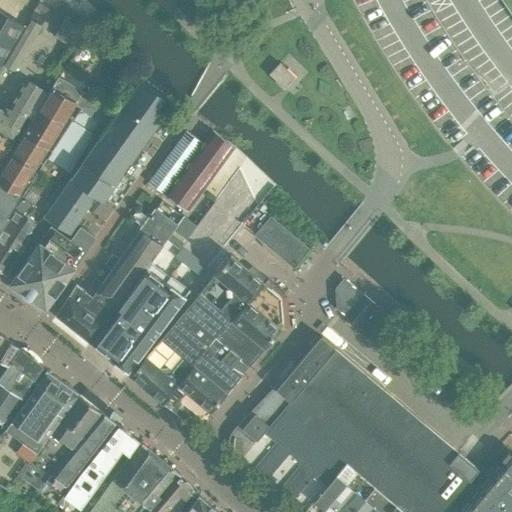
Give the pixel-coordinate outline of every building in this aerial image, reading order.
[(339,0),(279,63),(269,74),(275,80),(284,88),(511,305),(511,120),(509,117),(501,108),(494,99),(486,89),(478,79),(471,69),(464,59),(457,49),(450,39),(443,29),(437,18),(425,0),(339,0)] [(78,35),(87,21),(69,10),(60,25),(78,35)] [(0,65),(1,63),(14,70),(41,25),(28,18),(23,26),(0,12),(0,65)] [(45,150),(72,105),(80,109),(73,121),(90,132),(96,122),(101,125),(111,109),(81,91),(57,77),(22,136),(45,150)] [(108,193),(121,173),(127,178),(131,171),(125,167),(162,115),(154,109),(162,97),(138,79),(60,193),(45,215),(69,232),(97,193),(104,198),(108,193)] [(26,81),(5,114),(0,110),(0,131),(10,139),(24,117),(25,118),(41,90),(26,81)] [(66,172),(90,134),(72,122),(46,160),(66,172)] [(187,210),(234,146),(212,130),(203,143),(186,131),(148,182),(187,210)] [(0,164),(15,142),(10,139),(0,131),(0,164)] [(18,194),(45,150),(22,136),(0,172),(0,230),(21,197),(18,194)] [(30,238),(26,236),(36,222),(27,215),(35,204),(22,195),(21,197),(0,230),(0,270),(6,275),(30,238)] [(264,243),(279,224),(270,216),(254,235),(264,243)] [(273,251),(289,232),(279,224),(264,243),(273,251)] [(45,308),(75,265),(95,236),(80,225),(71,240),(51,225),(10,283),(23,292),(22,298),(28,301),(32,298),(45,308)] [(283,259),(299,241),(289,232),(273,251),(283,259)] [(166,261),(177,247),(165,239),(155,252),(166,261)] [(293,268),(309,249),(299,241),(283,259),(293,268)] [(208,266),(182,246),(174,256),(200,276),(208,266)] [(283,324),(281,297),(230,254),(129,375),(180,417),(207,415),(283,324)] [(169,274),(151,261),(91,342),(116,360),(115,361),(127,370),(137,357),(139,359),(154,338),(151,336),(162,321),(164,322),(189,288),(170,273),(169,274)] [(389,316),(346,280),(338,289),(340,306),(347,312),(345,315),(371,337),(389,316)] [(90,341),(113,310),(86,291),(76,284),(56,314),(90,341)] [(0,368),(3,371),(19,347),(4,335),(0,332),(0,368)] [(441,511),(478,469),(446,442),(320,336),(242,428),(255,439),(243,453),(308,508),(305,511),(441,511)] [(0,421),(3,424),(43,365),(39,363),(19,347),(3,371),(0,375),(0,421)] [(0,484),(8,490),(20,475),(79,393),(47,368),(0,434),(0,484)] [(38,489),(44,481),(102,411),(79,393),(20,475),(38,489)] [(133,435),(102,411),(44,481),(63,496),(58,501),(66,507),(71,501),(79,507),(121,450),(129,455),(139,441),(133,435)] [(147,511),(180,476),(160,459),(139,441),(129,455),(87,511),(147,511)] [(511,511),(511,452),(511,454),(509,452),(501,461),(504,463),(500,467),(498,465),(491,473),(493,475),(490,479),(488,477),(480,486),(483,488),(480,491),(477,489),(470,498),(472,500),(469,503),(467,501),(460,510),(462,511),(511,511)] [(177,511),(191,497),(196,491),(191,486),(180,476),(147,511),(177,511)] [(219,511),(199,494),(184,511),(219,511)] [(305,511),(292,501),(283,511),(305,511)]
